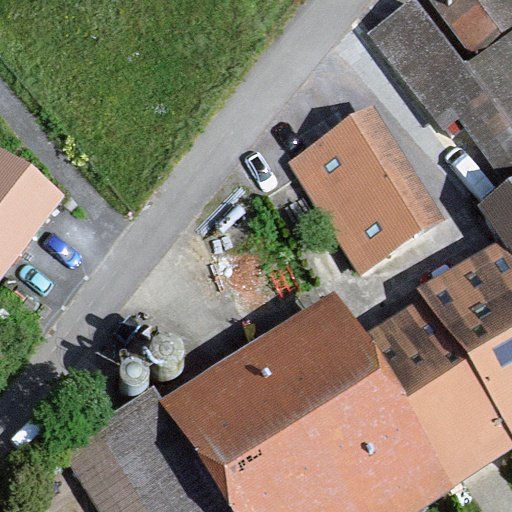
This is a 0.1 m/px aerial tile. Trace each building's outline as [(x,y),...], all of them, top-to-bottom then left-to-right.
[(511,0),(424,0),(472,68),(511,38),(511,0)] [(481,168),(511,147),(511,142),(417,6),(371,38),(446,144),(459,135),(481,168)] [(511,38),(472,68),(467,71),(511,133),(511,38)] [(347,264),(361,256),(372,274),(444,232),(376,116),(290,166),(347,264)] [(0,269),(55,196),(0,154),(0,269)] [(500,252),(511,271),(511,199),(480,219),(500,252)] [(426,313),(511,449),(511,271),(500,252),(420,302),(426,313)] [(219,511),(433,511),(452,500),(360,354),(334,312),(165,418),(219,511)] [(360,354),(452,500),(511,462),(511,449),(426,313),(360,354)] [(151,395),(59,448),(95,511),(219,511),(165,418),(151,395)]
